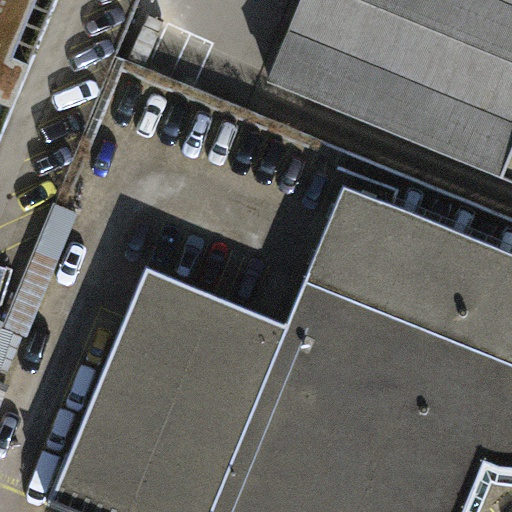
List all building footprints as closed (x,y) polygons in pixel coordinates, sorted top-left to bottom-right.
[(0,141),(58,0),(0,0),(0,336),(4,328),(5,324),(0,321),(0,141)] [(511,0),(304,0),(268,88),(511,187),(511,0)] [(511,256),(345,188),(288,327),(211,511),(469,511),(487,470),(500,474),(511,475),(511,256)] [(78,214),(55,204),(5,324),(4,328),(27,337),(78,214)] [(211,511),(288,327),(146,269),(49,505),(66,511),(211,511)]
